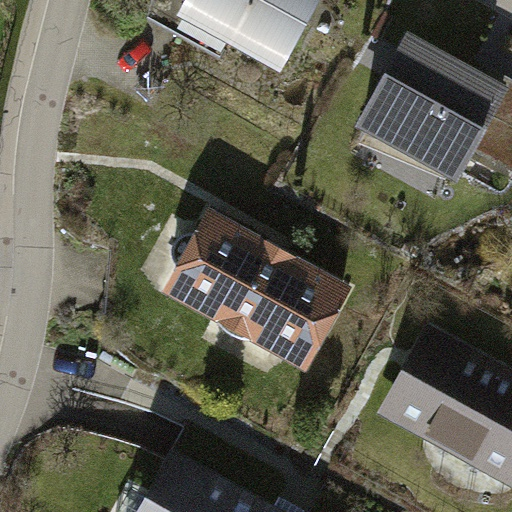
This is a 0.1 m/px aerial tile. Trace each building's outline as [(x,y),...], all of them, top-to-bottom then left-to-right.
[(190,0),(179,21),(283,78),(326,0),(190,0)] [(470,67),(411,35),(358,132),(461,189),(479,154),(511,172),(511,80),(474,60),(470,67)] [(309,377),(356,292),(211,213),(164,297),(309,377)] [(379,416),(511,489),(511,370),(429,325),(379,416)] [(300,511),(170,441),(130,511),(300,511)]
